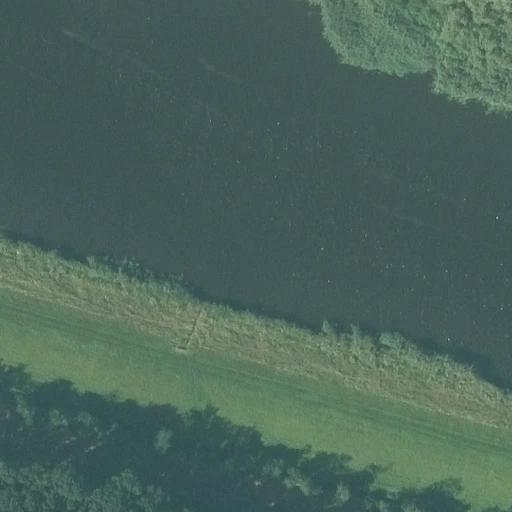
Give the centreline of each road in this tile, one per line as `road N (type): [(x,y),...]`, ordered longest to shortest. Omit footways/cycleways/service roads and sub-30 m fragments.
road 1 (track): [(511,452),(220,366)]
road 2 (track): [(220,366),(0,304)]
